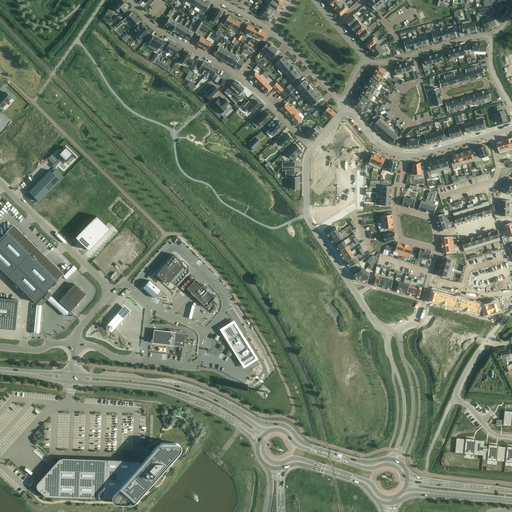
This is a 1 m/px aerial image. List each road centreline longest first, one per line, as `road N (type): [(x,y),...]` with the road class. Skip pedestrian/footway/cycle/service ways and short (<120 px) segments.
road 1 (secondary): [(242,415),(172,384),(71,373)]
road 2 (unclassified): [(204,334),(227,303),(176,249),(135,290)]
road 3 (secondary): [(71,382),(157,389),(232,422)]
road 4 (unclassified): [(0,182),(111,292)]
road 5 (residential): [(314,148),(306,214),(348,281)]
road 6 (residential): [(399,462),(413,395),(398,329)]
road 7 (residential): [(384,330),(404,400),(391,459)]
road 8 (residential): [(491,35),(385,62),(364,57)]
road 9 (residential): [(130,0),(160,31),(234,74)]
